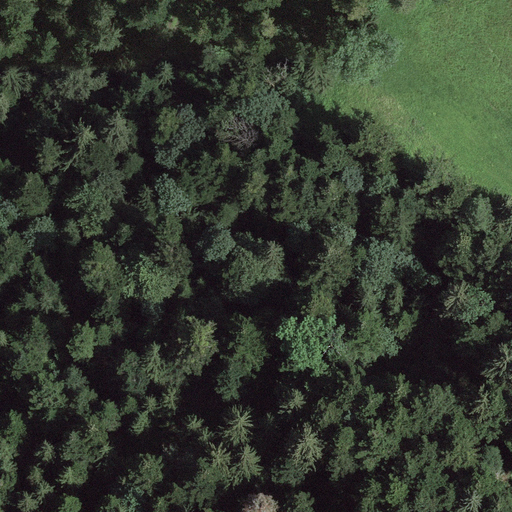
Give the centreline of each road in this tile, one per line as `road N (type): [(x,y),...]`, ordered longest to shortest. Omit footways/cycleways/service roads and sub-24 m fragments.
road 1 (track): [(185,0),(152,67),(73,143),(32,162),(0,157)]
road 2 (track): [(152,67),(232,105),(326,114)]
